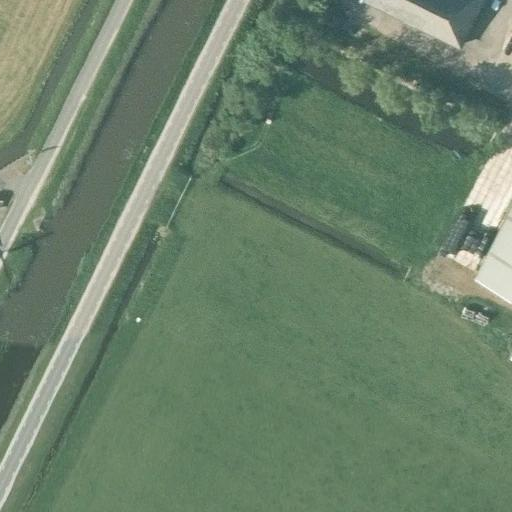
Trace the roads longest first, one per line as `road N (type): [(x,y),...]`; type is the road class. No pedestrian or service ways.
road 1 (tertiary): [(236,0),(0,485)]
road 2 (unclassified): [(0,254),(126,0)]
road 3 (track): [(511,90),(346,0)]
